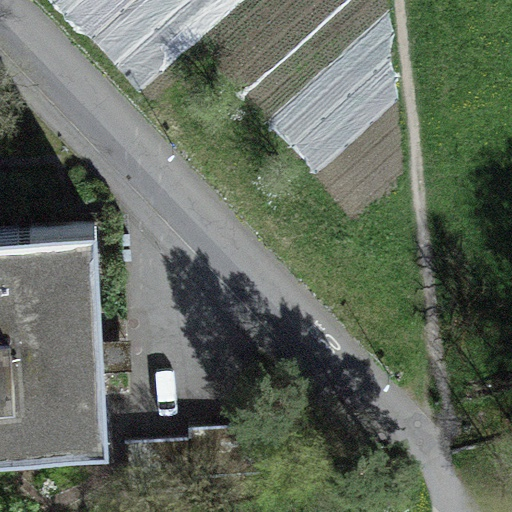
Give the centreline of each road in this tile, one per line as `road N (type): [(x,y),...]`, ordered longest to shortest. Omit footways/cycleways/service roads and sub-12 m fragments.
road 1 (unclassified): [(0,13),(256,289),(429,459),(458,511)]
road 2 (unknown): [(175,202),(185,388),(169,410),(132,417)]
